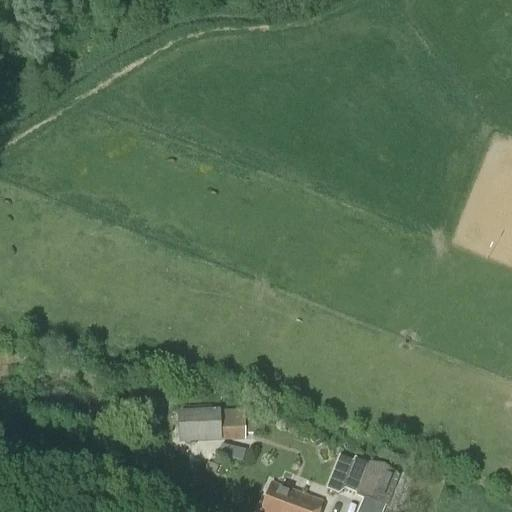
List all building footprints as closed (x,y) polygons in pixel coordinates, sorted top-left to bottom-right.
[(245,443),(246,413),(178,413),(180,446),(245,443)] [(314,445),(316,450),(324,446),(322,441),(314,445)] [(222,449),(219,460),(244,466),(246,455),(222,449)] [(352,464),(348,462),(340,483),(348,486),(346,490),(359,494),(359,496),(364,499),(359,511),(375,511),(378,507),(387,509),(400,478),(354,458),(352,464)] [(321,511),(324,504),(273,485),(262,511),(321,511)]
